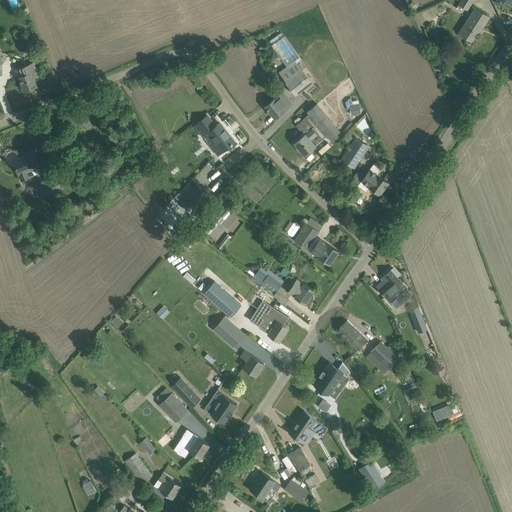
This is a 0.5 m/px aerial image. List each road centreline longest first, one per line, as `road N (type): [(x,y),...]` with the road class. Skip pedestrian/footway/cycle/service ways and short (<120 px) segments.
road 1 (unclassified): [(368,247),(259,141),(190,54),(164,56),(0,123)]
road 2 (unclassified): [(191,511),(368,247)]
road 3 (unclassified): [(368,247),(511,51)]
